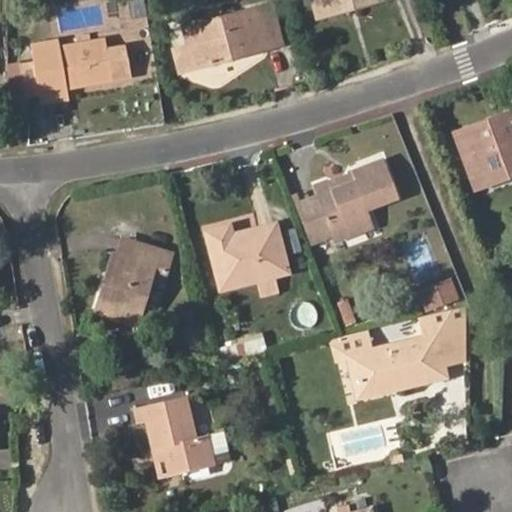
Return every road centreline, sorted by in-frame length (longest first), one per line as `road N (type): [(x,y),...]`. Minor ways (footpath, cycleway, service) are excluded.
road 1 (residential): [(26,175),(173,149),(395,92),(511,45)]
road 2 (residential): [(60,511),(72,455),(26,175)]
